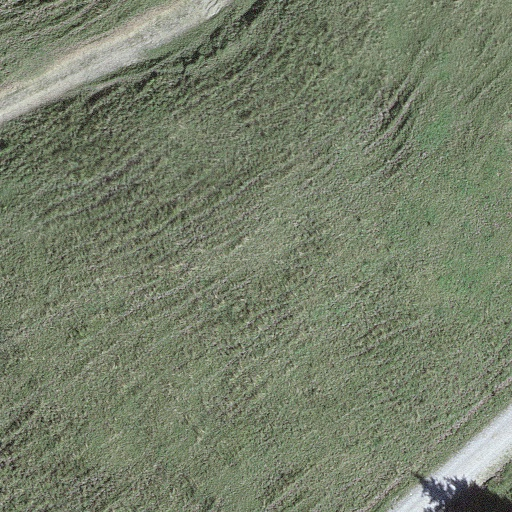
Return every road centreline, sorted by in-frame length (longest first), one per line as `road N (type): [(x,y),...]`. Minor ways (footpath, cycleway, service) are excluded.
road 1 (track): [(0,111),(136,45),(206,0)]
road 2 (track): [(511,421),(409,511)]
